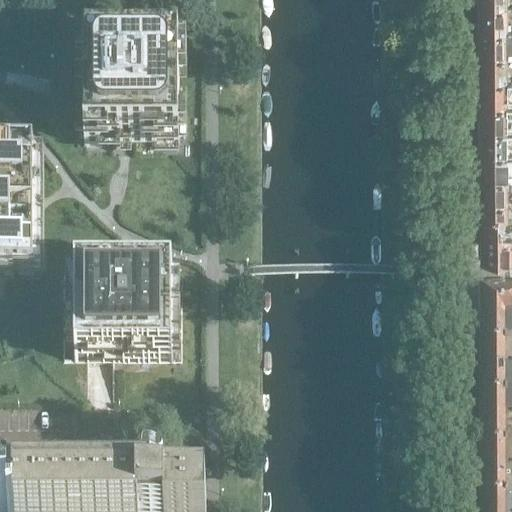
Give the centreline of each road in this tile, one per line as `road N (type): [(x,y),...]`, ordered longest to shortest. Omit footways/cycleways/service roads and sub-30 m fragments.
road 1 (residential): [(454,0),(454,276)]
road 2 (residential): [(454,276),(457,511)]
